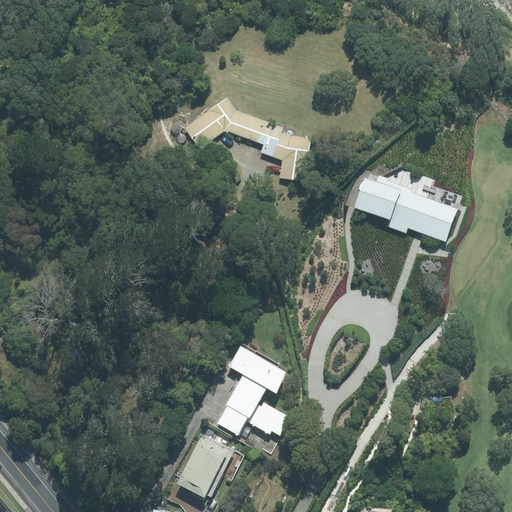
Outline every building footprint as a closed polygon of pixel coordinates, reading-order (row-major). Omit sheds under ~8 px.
[(262,147),(260,156),(281,163),(279,181),(305,184),(310,141),(291,139),(280,135),(282,130),(236,113),(226,99),(183,131),(198,152),(224,133),(262,147)] [(386,182),(387,179),(378,176),(375,184),(365,180),(351,218),(365,223),(367,219),(388,226),(387,229),(405,236),(407,231),(435,242),(438,232),(444,234),(448,224),(451,226),(456,212),(412,196),(410,191),(386,182)] [(372,254),(363,278),(390,288),(390,290),(405,295),(406,294),(416,298),(426,271),(415,267),(416,265),(401,259),(400,264),(372,254)] [(343,275),(331,293),(337,298),(349,279),(343,275)] [(243,381),(225,409),(226,410),(215,427),(235,440),(246,424),(268,439),(270,435),(278,440),(285,421),(263,406),(260,410),(256,408),(264,395),(271,399),(283,380),(239,352),(227,371),(243,381)] [(198,444),(174,490),(202,504),(204,500),(209,502),(234,454),(204,439),(201,446),(198,444)]
